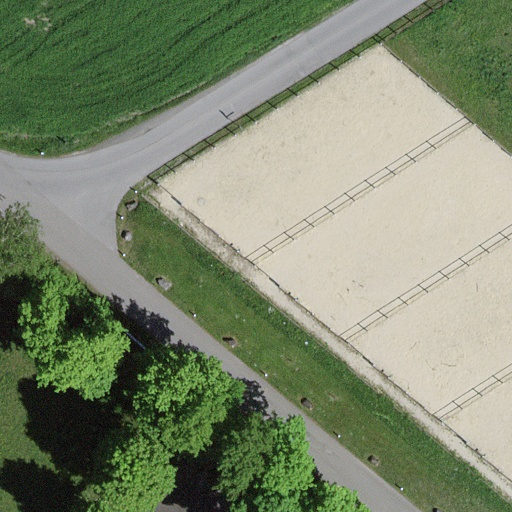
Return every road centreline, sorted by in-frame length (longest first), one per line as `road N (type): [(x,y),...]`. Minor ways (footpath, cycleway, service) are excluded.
road 1 (track): [(400,511),(55,213),(0,179)]
road 2 (unclassified): [(389,0),(55,213)]
